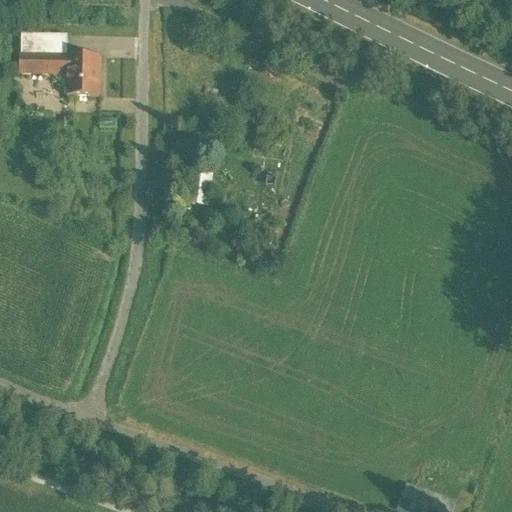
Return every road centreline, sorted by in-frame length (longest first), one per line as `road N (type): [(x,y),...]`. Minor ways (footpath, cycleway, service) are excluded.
road 1 (secondary): [(323,0),(511,92)]
road 2 (track): [(170,0),(344,85)]
